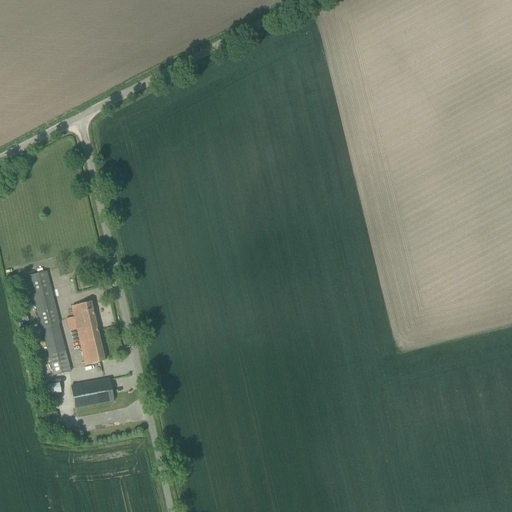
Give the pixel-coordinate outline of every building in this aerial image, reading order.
[(46,272),(28,277),(54,375),(70,371),(65,353),(64,353),(57,325),(60,324),(46,272)] [(85,365),(104,361),(90,301),(71,306),(85,365)] [(72,387),(77,410),(114,401),(108,379),(72,387)] [(46,397),(39,398),(40,405),(47,404),(46,397)] [(49,433),(58,431),(55,414),(45,415),(49,433)]
